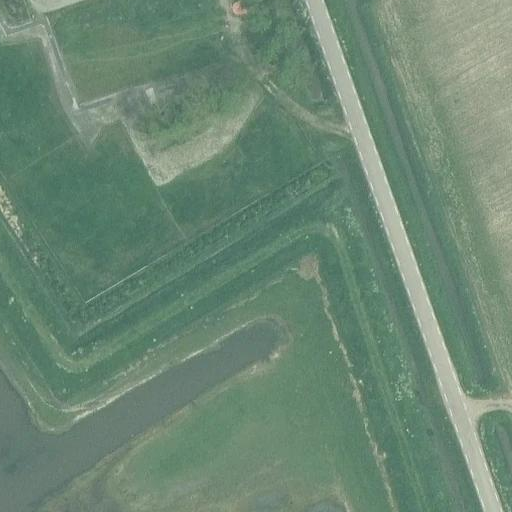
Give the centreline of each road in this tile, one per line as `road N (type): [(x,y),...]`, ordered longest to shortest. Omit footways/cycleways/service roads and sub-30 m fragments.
road 1 (unknown): [(427,511),(334,235),(302,232),(122,346),(74,364),(61,358),(0,263)]
road 2 (unclassified): [(493,511),(313,0)]
